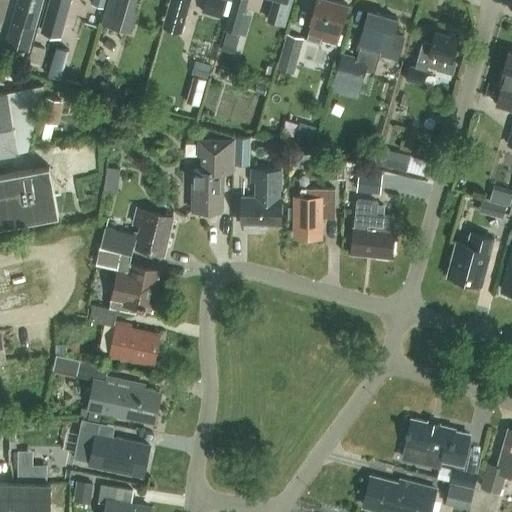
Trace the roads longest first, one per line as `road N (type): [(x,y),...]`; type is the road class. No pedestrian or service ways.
road 1 (residential): [(194,499),(207,293),(221,272),(242,268),(304,281),(404,311)]
road 2 (residential): [(404,311),(494,0)]
road 3 (residential): [(281,511),(387,361)]
road 4 (residential): [(387,361),(511,404)]
